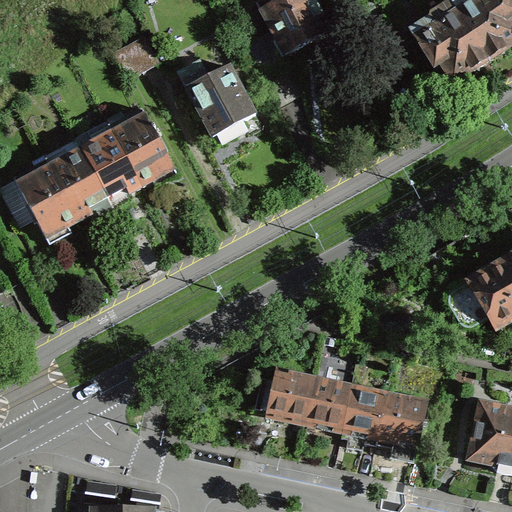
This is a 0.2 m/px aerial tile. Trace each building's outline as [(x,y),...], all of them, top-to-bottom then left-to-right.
[(241,48),(261,84),(290,69),(283,57),(293,51),(329,32),(324,22),(326,20),(316,2),(313,3),(311,0),(262,0),(257,3),(272,31),(241,48)] [(477,0),(458,13),(489,60),(493,58),(491,55),(495,52),(501,48),(503,51),(511,45),(511,5),(508,0),(477,0)] [(483,60),(485,63),(489,60),(458,13),(435,27),(430,19),(411,32),(435,69),(442,65),(453,83),(457,81),(475,70),(473,66),(483,60)] [(130,46),(144,72),(160,64),(146,37),(130,46)] [(144,72),(130,46),(114,54),(128,80),(144,72)] [(207,78),(210,83),(189,94),(217,146),(230,139),(239,134),(235,127),(256,116),(229,67),(207,78)] [(120,122),(123,127),(112,133),(142,188),(148,185),(153,182),(156,188),(178,176),(165,153),(168,151),(159,135),(156,136),(142,110),(120,122)] [(81,150),(114,211),(125,205),(134,200),(131,194),(142,188),(112,133),(81,150)] [(91,216),(93,221),(114,211),(81,150),(50,167),(79,222),(86,218),(91,216)] [(68,228),(79,222),(50,167),(39,173),(36,168),(15,179),(28,205),(26,206),(35,223),(37,222),(50,245),(58,240),(71,233),(68,228)] [(490,318),(497,329),(511,319),(511,275),(504,263),(488,272),(486,268),(471,277),(473,281),(462,288),(456,291),(454,292),(453,294),(452,295),(451,297),(450,298),(449,300),(449,302),(449,304),(450,306),(450,307),(451,308),(459,323),(460,324),(462,326),(463,327),(464,328),(466,328),(467,329),(469,329),(471,329),(472,328),(474,328),(475,327),(490,318)] [(272,390),(265,417),(306,426),(317,375),(277,366),(272,390)] [(343,433),(354,383),(317,375),(306,426),(343,433)] [(376,447),(377,445),(378,439),(389,391),(354,383),(343,433),(341,439),(348,440),(347,448),(363,451),(364,444),(376,447)] [(427,399),(389,391),(378,439),(394,442),(390,458),(413,463),(427,399)] [(511,409),(505,408),(505,410),(482,405),(470,459),(483,462),(493,464),(494,466),(495,469),(497,471),(499,473),(501,474),(504,475),(506,476),(509,475),(511,475),(511,474),(511,409)]
